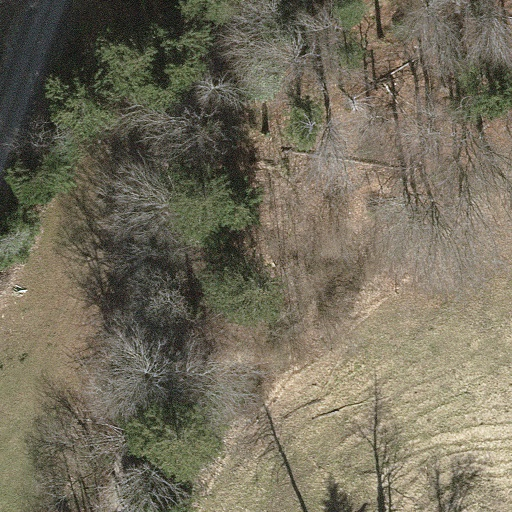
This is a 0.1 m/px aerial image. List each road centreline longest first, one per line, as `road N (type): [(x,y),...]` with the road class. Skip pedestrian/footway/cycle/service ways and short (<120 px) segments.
road 1 (track): [(182,511),(198,475),(245,411),(452,214),(511,170)]
road 2 (unclassified): [(0,146),(55,0)]
